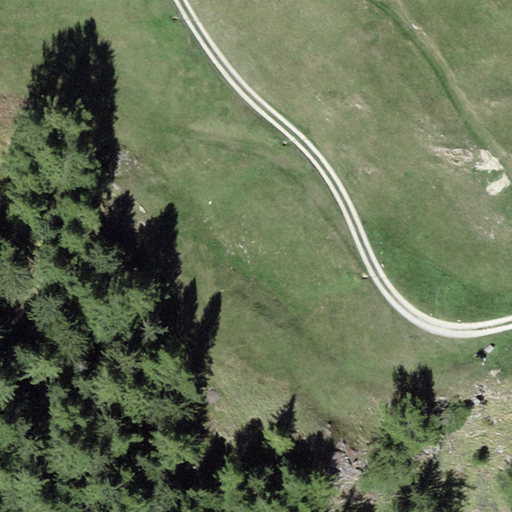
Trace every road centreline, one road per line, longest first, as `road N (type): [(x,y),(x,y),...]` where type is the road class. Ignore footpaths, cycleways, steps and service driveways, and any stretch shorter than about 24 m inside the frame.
road 1 (track): [(511,323),(443,327),(398,302),(329,172),(229,71),(181,0)]
road 2 (track): [(386,0),(437,61),(511,182)]
